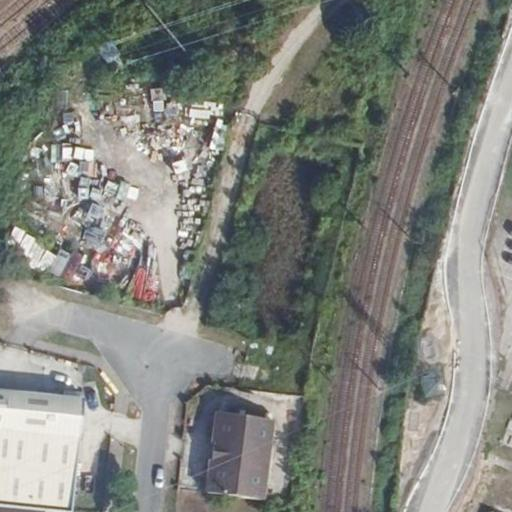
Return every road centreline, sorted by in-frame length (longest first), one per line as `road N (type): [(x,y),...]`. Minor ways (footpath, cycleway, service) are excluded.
road 1 (track): [(159,359),(192,313),(251,102),(334,0)]
road 2 (residential): [(144,511),(159,359),(108,327),(32,314)]
